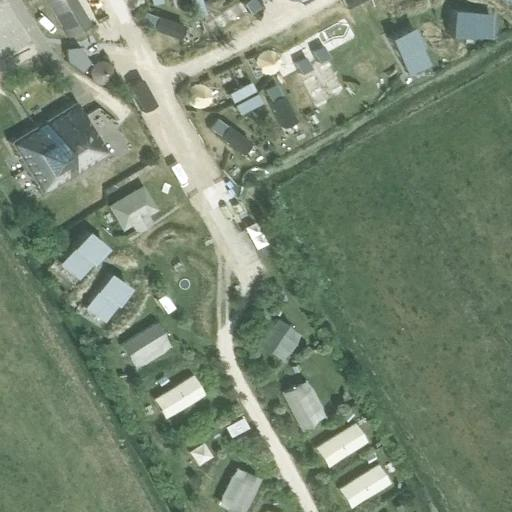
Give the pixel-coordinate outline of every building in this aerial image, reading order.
[(74,0),(42,0),(65,37),(88,24),(74,0)] [(455,10),(455,36),(497,35),(497,9),(455,10)] [(438,29),(412,41),(428,70),(453,59),(438,29)] [(71,102),(5,142),(37,195),(106,153),(82,116),(81,117),(71,102)] [(139,184),(103,205),(118,230),(129,224),(132,229),(148,220),(145,215),(154,209),(139,184)]
